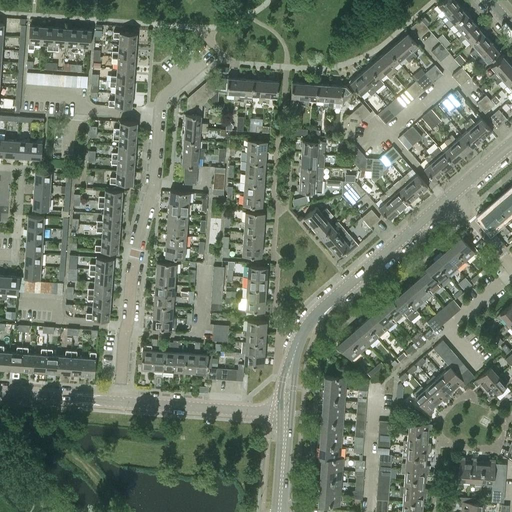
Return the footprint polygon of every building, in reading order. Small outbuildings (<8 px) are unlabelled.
[(440,18),(457,2),(455,0),(440,0),(437,3),(442,9),(437,14),(440,18)] [(454,23),(466,12),(457,2),(440,18),(443,22),(449,17),(454,23)] [(456,37),(474,22),(466,12),(454,23),(458,28),(453,33),(456,37)] [(423,32),(429,28),(420,18),(415,22),(423,32)] [(419,36),(423,32),(415,22),(410,26),(419,36)] [(470,42),(482,31),(474,22),(456,37),(460,41),(465,36),(470,42)] [(41,43),(42,25),(29,24),(28,47),(34,48),(34,42),(41,43)] [(53,49),(54,26),(42,25),(41,43),(47,43),(47,49),(53,49)] [(65,44),(67,27),(54,26),(53,49),(58,49),(59,44),(65,44)] [(77,51),(79,28),(67,27),(65,44),(72,45),(71,50),(77,51)] [(90,46),(91,28),(79,28),(77,51),(82,51),(83,45),(90,46)] [(137,32),(125,31),(114,30),(113,36),(119,36),(118,43),(136,45),(137,32)] [(412,49),(418,43),(407,31),(397,40),(412,57),(416,54),(412,49)] [(473,56),(490,41),(482,31),(470,42),(475,47),(470,52),(473,56)] [(441,42),(445,47),(449,43),(445,38),(441,42)] [(408,61),(412,57),(397,40),(388,48),(398,60),(404,55),(408,61)] [(487,61),(499,50),(490,41),(473,56),(476,60),(482,55),(487,61)] [(444,56),(449,52),(441,42),(435,46),(444,56)] [(135,57),(136,45),(118,43),(118,50),(112,49),(112,55),(135,57)] [(439,60),(444,56),(435,46),(431,50),(439,60)] [(393,65),(398,60),(388,48),(378,57),(393,74),(397,70),(393,65)] [(493,79),(511,64),(502,54),(490,65),(495,71),(490,75),(493,79)] [(134,69),(135,57),(112,55),(111,61),(117,61),(117,68),(134,69)] [(389,77),(393,74),(378,57),(369,65),(379,77),(385,72),(389,77)] [(433,81),(443,72),(435,63),(425,72),(433,81)] [(507,84),(511,79),(511,65),(511,64),(493,79),(497,83),(502,78),(507,84)] [(379,77),(369,65),(359,73),(374,90),(378,87),(384,82),(379,77)] [(456,79),(466,71),(462,66),(452,74),(456,79)] [(133,81),(134,69),(117,68),(116,74),(110,74),(110,79),(133,81)] [(460,84),(470,76),(466,71),(456,79),(460,84)] [(423,89),(433,81),(425,72),(415,80),(423,89)] [(370,94),(374,90),(359,73),(350,81),(360,93),(366,89),(370,94)] [(226,93),(227,77),(211,76),(206,80),(216,92),(226,93)] [(238,100),(240,77),(227,76),(227,77),(226,93),(234,93),(233,100),(238,100)] [(252,94),(253,78),(240,77),(238,100),(244,100),(244,98),(251,98),(252,94)] [(264,102),(265,79),(253,78),(252,94),(259,95),(258,101),(264,102)] [(132,94),(133,81),(110,79),(109,85),(115,86),(115,92),(132,94)] [(277,96),(278,80),(265,79),(264,102),(269,102),(269,95),(277,96)] [(212,96),(216,92),(206,80),(202,84),(212,96)] [(414,97),(423,89),(415,80),(406,88),(414,97)] [(303,105),(304,82),(291,81),(290,97),(298,97),(297,104),(303,105)] [(316,99),(317,83),(304,82),(303,105),(308,105),(309,98),(316,99)] [(328,107),(329,84),(317,83),(316,99),(323,99),(323,106),(328,107)] [(207,100),(212,96),(202,84),(197,88),(207,100)] [(345,85),(342,85),(329,84),(328,107),(333,107),(333,100),(343,101),(352,93),(345,85)] [(202,104),(207,100),(197,88),(192,92),(202,104)] [(404,106),(414,97),(406,88),(396,96),(404,106)] [(455,97),(460,93),(457,89),(452,94),(450,92),(446,96),(455,107),(460,103),(455,97)] [(131,106),(132,94),(115,92),(114,99),(109,98),(108,104),(131,106)] [(201,114),(202,104),(192,92),(188,96),(187,113),(201,114)] [(489,108),(494,103),(486,94),(481,98),(489,108)] [(395,114),(404,106),(396,96),(387,105),(395,114)] [(451,111),(455,107),(446,96),(441,100),(442,101),(439,104),(444,110),(447,107),(451,111)] [(484,112),(489,108),(481,98),(476,102),(484,112)] [(360,121),(370,112),(362,102),(352,111),(360,121)] [(385,122),(395,114),(387,105),(377,113),(385,122)] [(436,123),(441,119),(432,108),(427,112),(436,123)] [(502,122),(507,118),(498,108),(493,113),(502,122)] [(355,125),(360,121),(352,111),(343,119),(343,124),(355,125)] [(432,127),(436,123),(427,112),(422,116),(432,127)] [(201,114),(187,113),(185,113),(184,125),(207,127),(208,122),(201,122),(201,114)] [(497,126),(502,122),(493,113),(489,117),(497,126)] [(482,137),(491,129),(481,117),(475,122),(471,117),(467,120),(482,137)] [(136,134),(137,122),(120,120),(119,127),(113,127),(113,132),(136,134)] [(472,146),(482,137),(467,120),(463,124),(467,128),(462,133),(472,146)] [(207,133),(207,127),(184,125),(183,138),(199,139),(200,132),(207,133)] [(417,140),(422,136),(413,125),(408,129),(417,140)] [(412,144),(417,140),(408,129),(403,133),(412,144)] [(135,146),(136,134),(113,132),(113,137),(119,138),(118,145),(135,146)] [(462,133),(456,138),(452,133),(448,137),(463,154),(472,146),(462,133)] [(453,162),(463,154),(448,137),(444,140),(448,145),(443,150),(453,162)] [(199,147),(199,139),(183,138),(182,151),(206,152),(206,147),(199,147)] [(241,149),(265,150),(266,140),(246,138),(246,144),(242,144),(241,149)] [(16,156),(17,140),(4,139),(3,155),(16,156)] [(325,141),(318,140),(302,139),(301,152),(324,154),(325,141)] [(28,157),(30,141),(17,140),(16,156),(28,157)] [(40,158),(42,142),(30,141),(28,157),(40,158)] [(358,147),(354,143),(342,142),(341,147),(349,156),(358,147)] [(134,159),(135,146),(118,145),(118,151),(112,151),(111,157),(134,159)] [(391,162),(400,154),(393,145),(383,153),(391,162)] [(444,170),(453,162),(443,150),(438,145),(433,150),(429,153),(444,170)] [(353,160),(362,152),(358,147),(349,156),(353,160)] [(265,162),(266,151),(246,149),(245,160),(265,162)] [(205,158),(206,152),(182,151),(181,164),(185,164),(198,165),(198,157),(205,158)] [(323,166),(324,154),(301,152),(300,164),(316,166),(323,166)] [(365,169),(366,157),(362,152),(353,160),(360,169),(365,169)] [(386,167),(391,162),(383,153),(378,158),(386,167)] [(434,179),(444,170),(429,153),(425,157),(429,162),(423,167),(434,179)] [(133,171),(134,159),(111,157),(111,162),(117,163),(116,170),(133,171)] [(386,167),(378,158),(373,157),(372,169),(382,170),(386,167)] [(264,172),(265,162),(245,160),(244,171),(264,172)] [(316,173),(316,166),(300,164),(299,177),(322,179),(323,174),(316,173)] [(50,184),(51,172),(35,170),(34,183),(50,184)] [(132,183),(133,171),(116,170),(116,176),(110,175),(110,181),(132,183)] [(263,183),(264,172),(244,171),(244,182),(263,183)] [(416,172),(410,177),(406,172),(403,175),(418,193),(427,185),(416,172)] [(408,201),(418,193),(403,175),(393,183),(408,201)] [(322,184),(322,179),(299,177),(298,190),(314,191),(321,192),(322,184)] [(361,196),(366,192),(356,181),(351,185),(361,196)] [(263,194),(263,183),(244,182),(243,193),(263,194)] [(50,184),(34,183),(33,196),(49,197),(50,187),(54,188),(54,184),(50,184)] [(398,209),(408,201),(393,183),(383,192),(398,209)] [(69,193),(70,185),(65,185),(61,185),(61,192),(65,193),(69,193)] [(356,200),(361,196),(351,185),(346,189),(356,200)] [(121,201),(122,189),(105,188),(104,195),(99,194),(98,200),(121,201)] [(351,205),(356,200),(346,189),(341,193),(351,205)] [(188,203),(189,191),(169,190),(168,201),(188,203)] [(389,218),(398,209),(383,192),(379,196),(384,201),(378,206),(389,218)] [(262,205),(263,194),(243,193),(242,204),(262,205)] [(511,213),(511,211),(511,195),(510,193),(500,201),(511,213)] [(292,198),(293,205),(307,202),(306,195),(292,198)] [(48,209),(49,197),(33,196),(32,208),(48,209)] [(121,214),(121,201),(98,200),(98,205),(103,206),(103,212),(121,214)] [(187,213),(188,203),(168,201),(168,212),(187,213)] [(501,221),(511,213),(500,201),(491,209),(501,221)] [(326,207),(321,212),(316,206),(304,216),(312,226),(330,211),(326,207)] [(375,222),(379,218),(371,208),(366,212),(375,222)] [(491,229),(501,221),(491,209),(481,218),(491,229)] [(263,223),(264,212),(245,210),(244,221),(263,223)] [(328,219),(333,215),(330,211),(312,226),(321,236),(333,225),(328,219)] [(120,226),(121,214),(103,212),(102,219),(97,219),(96,224),(120,226)] [(187,224),(187,213),(168,212),(167,223),(187,224)] [(369,226),(375,222),(366,212),(361,217),(369,226)] [(43,228),(43,216),(28,214),(27,227),(43,228)] [(333,225),(321,236),(329,245),(346,230),(343,226),(338,220),(333,225)] [(262,234),(263,223),(244,221),(243,232),(262,234)] [(186,235),(187,224),(167,223),(166,234),(186,235)] [(119,238),(120,226),(96,224),(96,230),(102,230),(101,237),(119,238)] [(42,240),(43,228),(27,227),(26,239),(42,240)] [(346,230),(329,245),(337,255),(342,250),(346,254),(357,245),(358,244),(350,234),(346,230)] [(262,244),(262,234),(243,232),(242,243),(262,244)] [(185,246),(186,235),(166,234),(165,245),(185,246)] [(465,260),(474,252),(460,236),(451,243),(465,260)] [(118,251),(119,238),(101,237),(101,244),(95,243),(95,249),(118,251)] [(41,254),(42,240),(26,239),(25,252),(41,254)] [(261,256),(262,244),(242,243),(241,254),(261,256)] [(457,267),(465,260),(451,243),(443,251),(457,267)] [(184,257),(185,246),(165,245),(165,255),(184,257)] [(448,275),(457,267),(443,251),(434,258),(448,275)] [(40,266),(41,254),(25,252),(24,265),(40,266)] [(113,270),(114,257),(96,256),(96,263),(90,262),(89,268),(113,270)] [(439,283),(448,275),(434,258),(425,266),(427,269),(439,283)] [(176,274),(176,263),(157,261),(156,272),(176,274)] [(39,278),(40,266),(24,265),(23,277),(39,278)] [(267,277),(268,266),(248,265),(247,276),(267,277)] [(482,274),(488,269),(486,266),(479,271),(482,274)] [(112,282),(113,270),(89,268),(89,273),(95,274),(94,280),(112,282)] [(441,285),(439,283),(427,269),(418,276),(432,293),(441,285)] [(175,285),(176,274),(156,272),(155,283),(175,285)] [(473,282),(480,276),(477,273),(470,279),(473,282)] [(18,291),(19,276),(3,275),(2,290),(1,298),(6,298),(7,290),(18,291)] [(266,288),(267,277),(247,276),(246,287),(266,288)] [(423,300),(432,293),(418,276),(409,284),(423,300)] [(111,294),(112,282),(94,280),(94,287),(88,287),(88,292),(111,294)] [(464,289),(471,284),(468,281),(461,286),(464,289)] [(174,290),(175,285),(155,283),(154,294),(175,295),(176,290),(174,290)] [(415,308),(423,300),(409,284),(401,292),(415,308)] [(265,299),(266,288),(246,287),(245,298),(265,299)] [(455,297),(462,291),(459,288),(452,294),(455,297)] [(110,306),(111,294),(88,292),(87,298),(93,298),(93,305),(110,306)] [(415,308),(401,292),(392,299),(404,313),(406,316),(406,315),(410,320),(419,312),(415,308)] [(175,300),(175,295),(154,294),(154,305),(173,306),(174,300),(175,300)] [(404,313),(392,299),(390,297),(381,305),(395,321),(404,313)] [(264,310),(265,299),(245,298),(244,309),(264,310)] [(455,312),(460,308),(453,299),(447,303),(455,312)] [(511,301),(496,316),(499,319),(502,317),(506,322),(511,317),(511,301)] [(450,317),(455,312),(447,303),(442,308),(450,317)] [(109,319),(110,306),(93,305),(92,312),(86,311),(86,317),(109,319)] [(172,317),(173,306),(154,305),(153,315),(172,317)] [(386,328),(395,321),(381,305),(372,312),(386,328)] [(445,321),(450,317),(442,308),(437,312),(445,321)] [(378,336),(386,328),(372,312),(363,319),(378,336)] [(440,326),(445,321),(437,312),(432,317),(440,326)] [(172,317),(153,315),(152,327),(171,328),(174,328),(175,317),(172,317)] [(434,330),(440,326),(432,317),(426,321),(434,330)] [(265,332),(266,320),(246,319),(246,330),(265,332)] [(369,344),(378,336),(363,319),(354,327),(369,344)] [(491,336),(495,332),(489,326),(485,329),(491,336)] [(360,351),(369,344),(354,327),(346,335),(360,351)] [(425,338),(432,332),(429,328),(423,335),(425,338)] [(264,343),(265,332),(246,330),(245,341),(264,343)] [(351,359),(360,351),(346,335),(337,342),(351,359)] [(498,344),(502,341),(497,335),(493,338),(498,344)] [(417,345),(424,340),(421,337),(414,342),(417,345)] [(177,345),(178,340),(173,339),(173,341),(169,341),(169,350),(164,350),(162,369),(162,371),(173,372),(174,370),(173,370),(174,350),(172,350),(172,345),(177,345)] [(437,352),(446,344),(442,339),(433,347),(437,352)] [(245,341),(242,341),(241,352),(244,352),(264,354),(264,343),(245,341)] [(156,349),(156,344),(151,343),(151,349),(153,349),(152,368),(162,369),(164,350),(156,349)] [(506,353),(509,350),(504,343),(500,347),(506,353)] [(4,351),(4,345),(0,344),(0,368),(9,369),(10,351),(4,351)] [(153,349),(151,349),(151,344),(140,344),(140,351),(142,351),(140,368),(152,368),(153,349)] [(408,353),(415,347),(412,344),(405,350),(408,353)] [(441,356),(450,348),(446,344),(437,352),(441,356)] [(177,351),(177,345),(172,345),(172,350),(174,350),(173,370),(174,370),(184,371),(185,351),(177,351)] [(21,370),(22,346),(17,346),(17,352),(10,351),(9,369),(21,370)] [(28,352),(28,347),(22,346),(21,370),(33,370),(34,353),(28,352)] [(215,378),(216,367),(211,367),(212,353),(207,353),(199,352),(199,347),(194,346),(194,352),(196,352),(195,372),(206,372),(205,377),(210,377),(215,378)] [(45,371),(47,348),(41,348),(41,353),(34,353),(33,370),(45,371)] [(52,354),(52,348),(47,348),(45,371),(57,372),(59,355),(52,354)] [(444,360),(453,352),(450,348),(441,356),(444,360)] [(70,373),(72,350),(66,349),(66,355),(59,355),(57,372),(70,373)] [(77,356),(77,350),(72,350),(70,373),(82,374),(83,356),(77,356)] [(94,375),(96,351),(90,351),(90,357),(83,356),(82,374),(94,375)] [(196,352),(194,352),(185,351),(184,371),(195,372),(196,352)] [(263,365),(264,354),(244,352),(243,363),(263,365)] [(399,361),(406,355),(403,352),(397,358),(399,361)] [(447,363),(456,355),(453,352),(444,360),(447,363)] [(451,368),(460,360),(456,355),(447,363),(451,368)] [(419,365),(425,360),(422,356),(416,362),(419,365)] [(390,369),(397,363),(394,360),(388,366),(390,369)] [(454,371),(463,363),(460,360),(451,368),(454,371)] [(376,370),(383,364),(380,361),(374,367),(376,370)] [(460,379),(457,375),(454,371),(451,368),(447,363),(443,366),(445,369),(441,373),(454,388),(459,384),(461,386),(464,383),(460,379)] [(457,375),(466,367),(463,363),(454,371),(457,375)] [(410,373),(417,368),(413,364),(407,369),(410,373)] [(494,370),(497,368),(493,364),(472,382),(476,385),(478,384),(482,389),(498,374),(494,370)] [(370,376),(376,370),(374,367),(367,373),(370,376)] [(460,379),(470,371),(466,367),(457,375),(460,379)] [(402,381),(408,375),(405,371),(398,377),(402,381)] [(464,383),(474,375),(470,371),(460,379),(464,383)] [(449,393),(454,388),(441,373),(436,377),(434,374),(429,378),(447,398),(451,395),(449,393)] [(505,377),(503,379),(498,374),(482,389),(487,394),(485,396),(488,400),(509,382),(505,377)] [(345,388),(345,376),(324,375),(323,386),(345,388)] [(444,401),(447,398),(429,378),(426,381),(428,384),(423,388),(437,403),(442,399),(444,401)] [(344,400),(345,388),(323,386),(322,398),(344,400)] [(432,408),(437,403),(423,388),(419,392),(417,389),(412,393),(430,413),(434,410),(432,408)] [(343,411),(344,400),(322,398),(322,409),(343,411)] [(342,423),(343,411),(322,409),(321,421),(342,423)] [(341,434),(342,423),(321,421),(320,433),(341,434)] [(430,428),(431,423),(404,422),(404,427),(407,427),(407,434),(427,435),(427,428),(430,428)] [(389,440),(389,433),(377,432),(377,439),(389,440)] [(340,446),(341,434),(320,433),(319,444),(340,446)] [(426,442),(427,435),(407,434),(406,440),(403,440),(402,445),(412,445),(429,446),(429,442),(426,442)] [(511,443),(510,443),(508,449),(505,448),(503,453),(511,456),(511,443)] [(339,457),(340,446),(319,444),(318,456),(339,457)] [(388,453),(388,446),(376,445),(376,452),(379,453),(388,453)] [(429,446),(412,445),(402,445),(402,450),(402,456),(405,456),(425,458),(426,451),(429,451),(429,446)] [(391,454),(388,453),(379,453),(379,460),(391,461),(391,454)] [(7,454),(0,459),(0,463),(5,471),(14,465),(7,454)] [(342,457),(339,457),(318,456),(321,457),(320,468),(341,470),(342,457)] [(425,465),(425,458),(405,456),(405,463),(401,463),(401,467),(428,469),(428,465),(425,465)] [(464,459),(464,456),(459,456),(458,482),(463,483),(463,479),(469,480),(471,459),(464,459)] [(475,460),(476,457),(471,457),(471,459),(469,480),(469,483),(474,484),(474,480),(481,480),(482,460),(475,460)] [(494,462),(494,458),(489,458),(489,461),(482,460),(481,480),(487,481),(487,484),(492,485),(492,483),(493,478),(493,473),(493,468),(494,462)] [(390,474),(390,466),(378,465),(378,473),(390,474)] [(427,474),(428,469),(401,467),(401,473),(404,473),(404,479),(424,480),(424,474),(427,474)] [(340,481),(341,470),(320,468),(319,479),(340,481)] [(389,486),(389,479),(377,478),(377,486),(389,486)] [(339,492),(340,481),(319,479),(318,491),(339,492)] [(423,488),(424,480),(404,479),(403,486),(399,486),(399,490),(426,492),(426,488),(423,488)] [(426,496),(426,492),(399,490),(399,495),(402,496),(402,502),(422,503),(422,496),(426,496)] [(339,505),(339,492),(318,491),(317,503),(339,505)] [(388,499),(388,492),(376,491),(376,498),(388,499)] [(475,501),(467,501),(458,500),(458,505),(461,505),(460,511),(481,511),(482,507),(485,508),(486,502),(475,501)] [(421,510),(422,503),(402,502),(401,509),(398,508),(397,511),(424,511),(425,511),(421,510)] [(508,511),(509,504),(501,503),(500,511),(508,511)]
